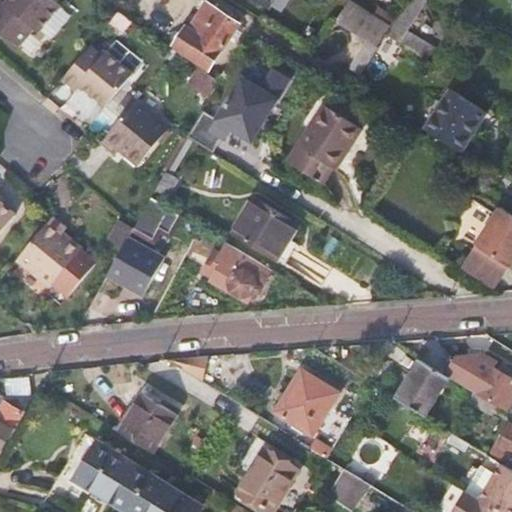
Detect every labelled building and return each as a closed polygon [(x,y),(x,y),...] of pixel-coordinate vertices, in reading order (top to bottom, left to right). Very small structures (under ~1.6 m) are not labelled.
[(17,0),(13,6),(7,2),(0,10),(0,29),(24,49),(40,29),(45,33),(68,6),(60,0),(17,0)] [(282,0),(254,0),(275,13),(282,0)] [(425,0),(412,0),(395,27),(390,36),(404,44),(411,32),(408,29),(425,0)] [(390,36),(395,27),(353,1),(339,23),(382,49),(390,36)] [(196,32),(192,29),(180,48),(215,71),(245,26),(234,18),(237,14),(225,6),(221,11),(213,6),(196,32)] [(138,23),(122,13),(112,25),(128,36),(138,23)] [(96,46),(69,80),(81,90),(84,86),(98,96),(112,107),(140,72),(112,51),(108,56),(96,46)] [(212,95),(222,80),(203,67),(193,81),(212,95)] [(329,80),(353,96),(361,83),(337,68),(329,80)] [(219,121),(206,113),(190,138),(216,154),(225,139),(229,142),(235,132),(246,129),(258,136),(292,80),(276,71),(263,91),(244,80),(219,121)] [(95,100),(98,96),(84,86),(81,90),(95,100)] [(464,154),(490,114),(456,94),(430,132),(464,154)] [(176,126),(142,100),(107,143),(122,154),(127,148),(146,163),(176,126)] [(343,168),(368,127),(328,103),(293,161),(329,183),(339,166),(343,168)] [(180,181),(169,174),(159,191),(169,199),(180,181)] [(14,202),(0,191),(0,199),(10,208),(14,202)] [(138,227),(137,230),(160,244),(169,230),(179,236),(189,218),(155,198),(138,227)] [(0,247),(23,218),(10,208),(0,199),(0,247)] [(289,264),(310,230),(270,206),(250,240),(289,264)] [(480,248),(511,267),(511,265),(511,214),(504,210),(480,248)] [(59,218),(25,261),(59,287),(61,284),(77,296),(102,265),(86,253),(89,250),(70,235),(74,229),(59,218)] [(116,232),(129,242),(137,230),(138,227),(127,218),(116,232)] [(273,291),(282,274),(238,248),(228,265),(225,263),(216,278),(225,283),(223,287),(257,307),(269,290),(273,291)] [(466,270),(497,289),(511,267),(480,248),(466,270)] [(456,381),(503,410),(511,395),(511,379),(492,367),(485,377),(451,357),(442,372),(456,381)] [(456,381),(442,372),(428,364),(403,404),(431,421),(456,381)] [(343,397),(305,376),(279,416),(317,439),(343,397)] [(0,450),(3,447),(1,446),(36,389),(8,395),(0,408),(0,450)] [(128,438),(171,465),(195,428),(152,401),(128,438)] [(491,457),(498,462),(503,454),(511,458),(511,427),(509,426),(491,457)] [(73,503),(85,485),(75,479),(97,443),(84,435),(50,488),(73,503)] [(75,479),(85,485),(128,511),(198,511),(201,508),(97,443),(75,479)] [(271,511),(273,511),(300,471),(267,451),(241,492),(271,511)] [(511,511),(511,470),(501,464),(479,500),(474,497),(464,511),(511,511)] [(347,476),(329,500),(321,511),(344,511),(362,485),(347,476)]
